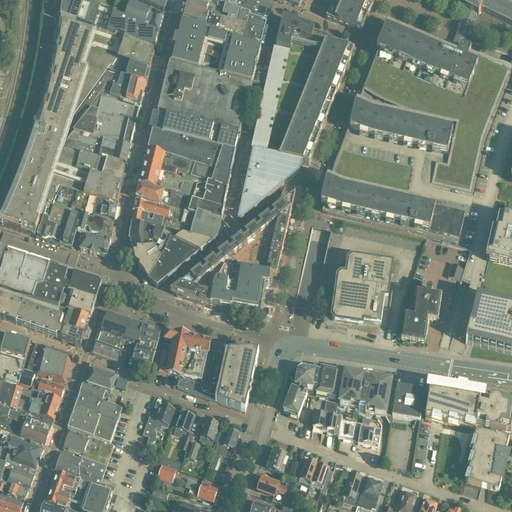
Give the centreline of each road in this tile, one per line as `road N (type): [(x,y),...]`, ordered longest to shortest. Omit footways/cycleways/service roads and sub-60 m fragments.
road 1 (residential): [(490,511),(265,430)]
road 2 (tertiary): [(511,380),(295,345)]
road 3 (residential): [(252,425),(132,383),(118,370)]
road 4 (residential): [(29,131),(51,0)]
